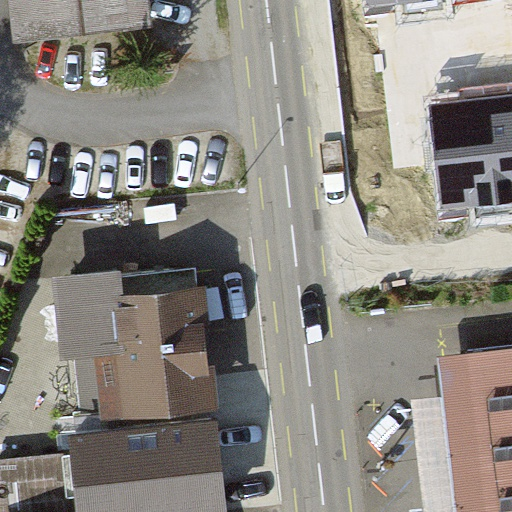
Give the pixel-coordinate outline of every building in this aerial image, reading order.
[(25,0),(29,31),(152,18),(149,0),(25,0)] [(370,0),(372,12),(469,0),(370,0)] [(511,97),(428,108),(442,217),(511,208),(511,97)] [(76,296),(85,412),(205,402),(196,286),(76,296)] [(511,511),(511,352),(427,362),(429,386),(442,511),(511,511)] [(442,511),(429,386),(406,389),(418,511),(442,511)] [(0,511),(81,511),(78,462),(0,467),(0,511)]
